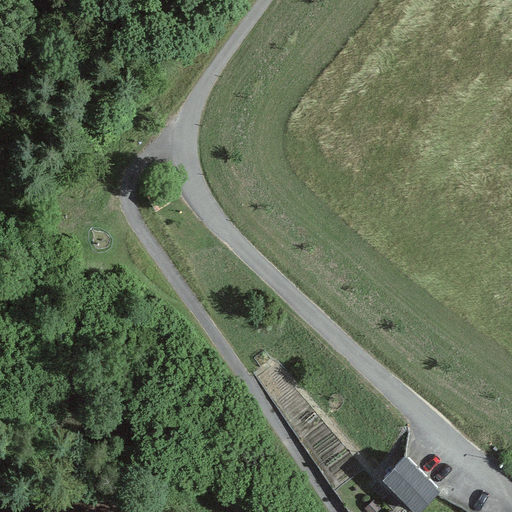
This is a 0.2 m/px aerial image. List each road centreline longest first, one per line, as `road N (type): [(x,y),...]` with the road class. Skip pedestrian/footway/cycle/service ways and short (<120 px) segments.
road 1 (unclassified): [(268,0),(190,109),(182,143),(194,192),(363,360),(511,490)]
road 2 (track): [(182,143),(152,152),(134,169),(135,216),(336,511)]
